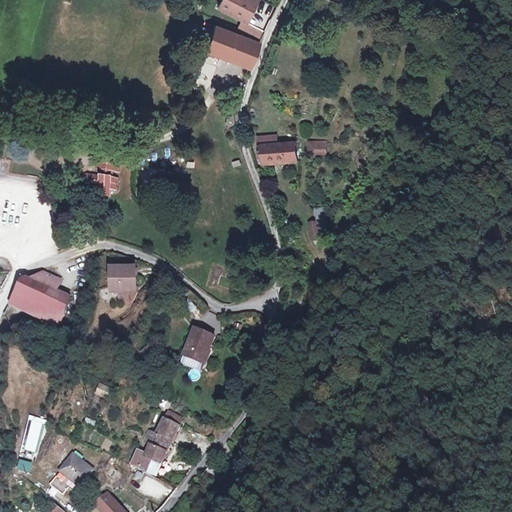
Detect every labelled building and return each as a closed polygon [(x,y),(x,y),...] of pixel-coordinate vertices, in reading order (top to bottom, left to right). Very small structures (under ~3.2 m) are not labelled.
[(253,0),(222,0),(219,6),(244,18),(247,11),(251,13),(256,2),(253,1),(253,0)] [(270,0),(269,0),(253,0),(253,1),(256,2),(251,13),(247,11),(244,18),(258,25),(270,0)] [(207,51),(252,68),(261,42),(259,41),(213,23),(212,26),(216,27),(207,51)] [(205,50),(197,46),(182,81),(188,84),(190,85),(205,50)] [(243,96),(249,77),(244,74),(237,94),(243,96)] [(199,94),(201,90),(190,85),(188,84),(187,88),(199,94)] [(228,101),(226,110),(238,113),(240,104),(228,101)] [(225,118),(237,119),(238,113),(226,110),(225,118)] [(258,165),(294,168),(295,151),(287,150),(287,140),(257,139),(258,165)] [(329,159),(328,142),(309,143),(310,160),(329,159)] [(122,176),(124,160),(117,159),(118,152),(112,152),(111,158),(105,157),(104,164),(97,163),(96,171),(104,172),(103,178),(84,174),(82,187),(88,188),(87,194),(92,195),(94,189),(101,190),(99,197),(111,198),(112,192),(118,193),(120,180),(114,179),(115,174),(122,176)] [(316,220),(325,218),(323,207),(315,209),(316,220)] [(309,228),(300,228),(300,242),(311,242),(309,228)] [(137,271),(116,269),(113,293),(135,296),(137,271)] [(22,279),(8,303),(27,316),(55,335),(72,298),(51,290),(56,279),(42,276),(29,281),(28,277),(22,279)] [(216,334),(195,325),(184,352),(206,361),(216,334)] [(95,380),(90,391),(101,396),(106,385),(95,380)] [(166,409),(170,401),(161,396),(157,404),(166,409)] [(144,453),(137,449),(130,462),(146,471),(154,457),(162,462),(182,425),(165,416),(157,432),(151,429),(144,439),(150,443),(144,453)] [(16,456),(12,467),(24,471),(28,460),(16,456)] [(162,462),(154,457),(146,471),(155,476),(162,462)] [(97,474),(79,461),(66,476),(83,489),(97,474)] [(68,511),(50,498),(45,506),(49,509),(46,511),(68,511)] [(123,511),(110,498),(95,504),(102,511),(123,511)]
